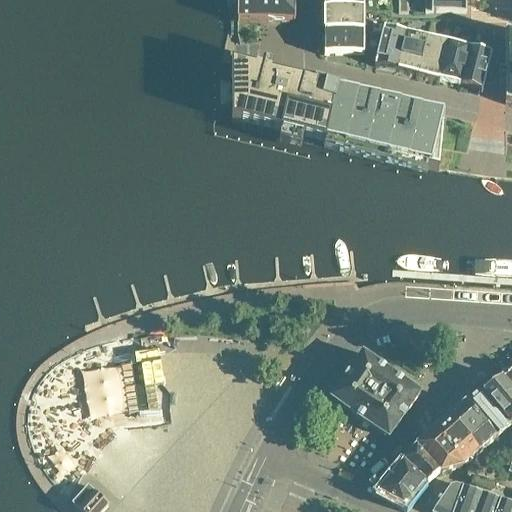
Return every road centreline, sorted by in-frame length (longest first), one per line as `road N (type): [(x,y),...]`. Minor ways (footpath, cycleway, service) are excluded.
road 1 (residential): [(268,453),(327,356),(362,321),(416,309),(510,316)]
road 2 (residential): [(312,0),(311,61),(321,69),(511,126)]
road 3 (residential): [(354,496),(510,316)]
road 4 (residential): [(417,511),(441,485),(480,468),(511,437)]
